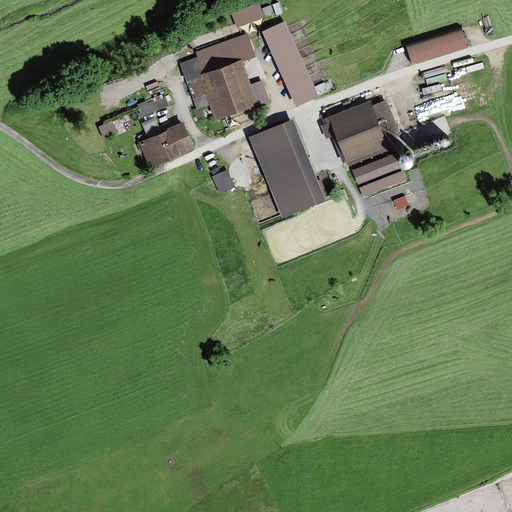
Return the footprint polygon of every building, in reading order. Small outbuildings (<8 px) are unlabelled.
[(259,1),(232,12),(238,26),(265,15),(259,1)] [(285,20),(263,30),(297,104),(319,94),(285,20)] [(464,29),(408,47),(413,63),(469,45),(464,29)] [(181,63),(187,80),(242,60),(257,55),(249,32),(196,51),(198,56),(181,63)] [(242,60),(187,80),(194,98),(206,93),(215,118),(258,102),(251,83),(242,60)] [(263,79),(251,83),(258,102),(260,107),(271,102),(263,79)] [(165,96),(138,107),(142,116),(169,105),(165,96)] [(370,99),(325,117),(327,122),(321,125),(326,137),(332,135),(343,162),(388,144),(370,99)] [(142,123),(148,137),(160,132),(162,131),(156,116),(142,123)] [(293,117),(250,135),(284,216),(327,198),(293,117)] [(113,120),(99,126),(104,138),(118,132),(113,120)] [(162,131),(160,132),(173,158),(196,147),(183,121),(162,131)] [(148,137),(138,142),(151,169),(173,158),(160,132),(148,137)] [(399,160),(402,161),(404,162),(406,161),(408,160),(410,159),(411,156),(411,154),(411,152),(409,149),(408,148),(405,147),(403,147),(400,148),(398,150),(397,152),(397,154),(397,156),(398,158),(399,160)] [(395,152),(353,169),(358,183),(400,166),(395,152)] [(228,169),(213,175),(221,193),(236,187),(228,169)] [(403,170),(359,187),(363,196),(406,179),(403,170)] [(279,213),(274,195),(254,200),(259,218),(279,213)]
